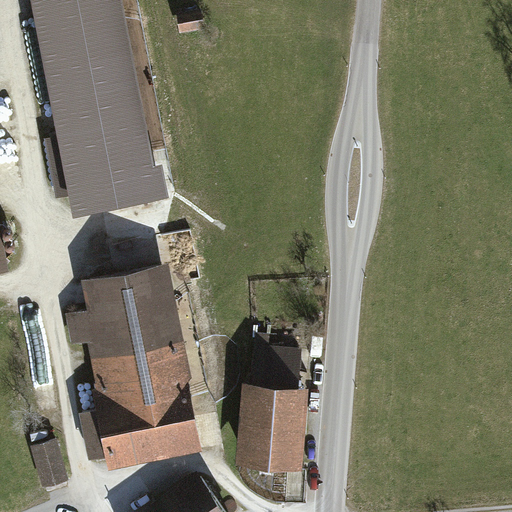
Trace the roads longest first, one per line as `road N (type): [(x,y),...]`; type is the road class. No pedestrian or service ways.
road 1 (residential): [(350,216),(328,511)]
road 2 (unclassified): [(367,0),(350,216)]
